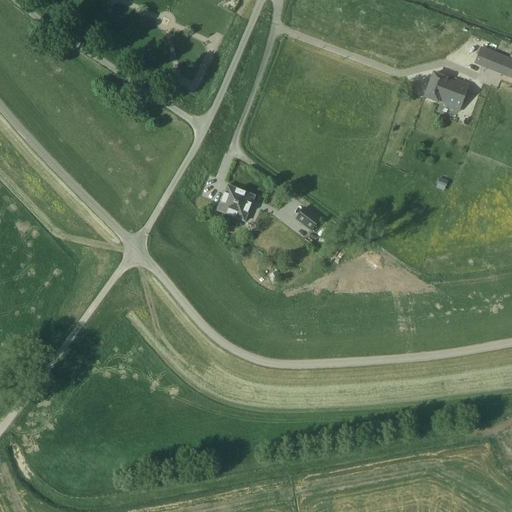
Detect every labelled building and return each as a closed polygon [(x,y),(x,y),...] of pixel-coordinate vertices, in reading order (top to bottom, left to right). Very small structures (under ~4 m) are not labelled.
[(494,54),(481,49),(475,63),(488,69),(494,54)] [(511,61),(509,60),(503,75),(511,78),(511,61)] [(446,79),(433,74),(424,98),(437,103),(438,102),(447,105),(446,108),(458,112),(468,86),(456,81),(455,84),(446,81),(446,79)] [(440,179),(437,184),(445,187),(447,182),(440,179)] [(217,212),(244,223),(254,197),(227,186),(217,212)] [(311,233),(312,231),(320,221),(304,209),(295,220),(311,233)] [(277,273),(269,276),(273,285),(280,282),(277,273)]
